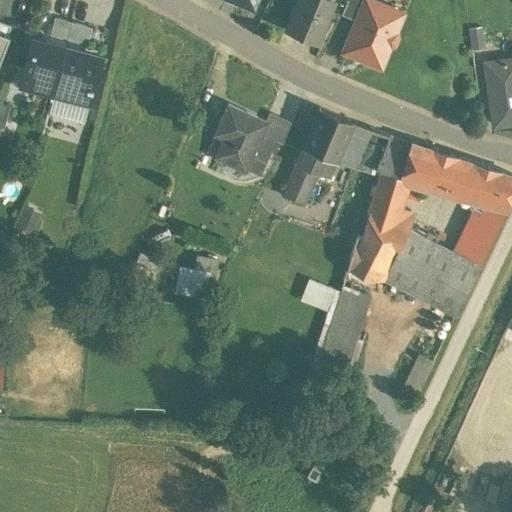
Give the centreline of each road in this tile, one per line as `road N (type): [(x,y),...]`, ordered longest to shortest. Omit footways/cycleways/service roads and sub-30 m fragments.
road 1 (residential): [(511,164),(294,79),(160,0)]
road 2 (track): [(511,221),(377,511)]
